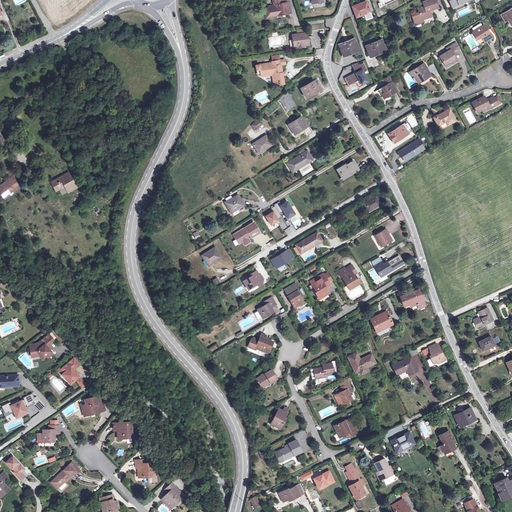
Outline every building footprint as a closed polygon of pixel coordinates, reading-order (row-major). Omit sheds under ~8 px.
[(282,0),(273,0),(275,7),(268,8),(269,10),(266,10),(266,15),(271,15),(271,16),(277,15),(276,14),(286,12),(286,14),(291,13),(290,2),(283,3),(282,0)] [(429,11),(430,10),(438,8),(435,0),(429,0),(423,2),(424,7),(418,9),(419,12),(412,15),(414,19),(413,20),(415,24),(423,21),(423,19),(432,16),(430,12),(429,12),(429,11)] [(352,6),(356,16),(363,13),(363,14),(370,12),(367,3),(360,5),(359,4),(352,6)] [(501,15),(507,23),(509,22),(511,26),(511,25),(511,11),(511,9),(501,15)] [(474,31),(473,32),(477,39),(481,36),(484,42),(492,37),(484,25),(482,26),(481,24),(480,24),(473,28),(473,29),(474,31)] [(292,35),(294,43),(297,43),(298,47),(309,45),(307,33),(292,35)] [(339,45),(344,56),(358,50),(354,39),(339,45)] [(366,46),(370,56),(385,51),(381,40),(366,46)] [(457,52),(456,50),(453,45),(447,48),(448,51),(439,56),(445,65),(452,61),(453,63),(457,60),(455,56),(454,54),(457,52)] [(283,76),(282,73),(281,65),(285,64),(284,60),(272,62),(272,63),(256,65),(256,70),(260,70),(261,75),(274,73),(276,85),(284,84),(283,76)] [(356,75),(346,79),(348,83),(357,79),(360,86),(368,82),(364,74),(367,72),(363,63),(357,65),(356,63),(351,66),(356,75)] [(424,63),(412,71),(414,74),(418,82),(427,76),(424,69),(427,68),(424,63)] [(489,66),(475,73),(479,81),(493,74),(489,66)] [(274,85),(276,85),(274,73),(261,75),(261,77),(272,75),(274,85)] [(321,89),(318,84),(316,85),(314,81),(301,88),(306,98),(321,89)] [(391,82),(387,84),(378,89),(384,98),(397,91),(391,82)] [(287,91),(283,95),(286,101),(290,108),(295,105),(287,91)] [(490,108),(497,104),(494,98),(493,97),(486,100),(484,96),(472,102),(475,108),(476,107),(478,112),(482,110),(489,106),(490,108)] [(286,101),(282,103),(287,110),(290,108),(286,101)] [(446,121),(447,124),(455,120),(449,109),(434,117),(438,125),(446,121)] [(301,117),(290,124),(296,133),(302,129),(306,135),(310,132),(307,126),(301,117)] [(251,125),(256,130),(263,123),(258,119),(251,125)] [(296,133),(290,124),(288,125),(294,135),(296,133)] [(394,136),(391,138),(394,143),(408,133),(405,129),(402,124),(391,132),(394,136)] [(253,144),(259,153),(272,145),(266,135),(253,144)] [(406,148),(398,153),(401,157),(402,156),(405,161),(423,149),(420,144),(422,143),(419,139),(406,148)] [(306,152),(299,156),(287,163),(292,171),(304,164),(304,165),(312,160),(309,155),(307,151),(306,152)] [(336,170),(341,178),(345,176),(346,177),(358,169),(353,161),(341,168),(341,167),(336,170)] [(5,173),(9,179),(13,177),(17,175),(12,169),(5,173)] [(67,191),(76,186),(68,172),(51,182),(56,191),(64,186),(67,191)] [(0,186),(0,191),(2,193),(4,197),(19,185),(13,177),(9,179),(0,186)] [(20,187),(19,185),(4,197),(5,198),(20,187)] [(225,202),(231,213),(244,205),(238,195),(225,202)] [(363,203),(368,211),(381,204),(376,196),(363,203)] [(287,201),(281,204),(279,201),(274,204),(274,206),(279,213),(283,211),(288,219),(295,214),(287,201)] [(317,207),(319,213),(325,210),(323,204),(317,207)] [(92,208),(96,216),(100,214),(96,206),(92,208)] [(274,206),(271,208),(272,210),(268,213),(269,214),(265,216),(271,225),(278,220),(277,218),(281,216),(279,213),(274,206)] [(253,223),(234,235),(239,243),(242,241),(243,242),(248,239),(247,238),(251,236),(250,236),(254,234),(255,235),(259,232),(253,223)] [(288,236),(296,231),(293,225),(284,230),(288,236)] [(391,241),(388,236),(387,236),(386,234),(387,234),(388,233),(385,230),(374,236),(378,244),(380,243),(382,246),(391,241)] [(296,245),(296,246),(300,253),(301,254),(314,245),(322,241),(317,232),(309,237),(296,245)] [(202,256),(208,266),(221,257),(215,247),(202,256)] [(294,258),(289,249),(270,261),(275,269),(294,258)] [(376,260),(372,262),(381,277),(389,272),(388,271),(391,269),(387,262),(383,264),(382,265),(380,262),(378,263),(376,260)] [(352,274),(348,267),(345,269),(344,268),(337,272),(340,277),(342,276),(347,285),(349,284),(352,288),(360,283),(358,278),(356,279),(353,275),(356,273),(355,272),(352,274)] [(256,271),(251,274),(252,276),(248,278),(243,281),(248,290),(257,284),(258,286),(262,284),(260,281),(263,279),(261,276),(260,276),(256,271)] [(319,280),(312,284),(316,291),(315,292),(318,297),(324,293),(325,296),(329,293),(326,287),(324,285),(328,282),(324,275),(323,274),(317,277),(319,280)] [(291,294),(288,296),(295,308),(304,302),(301,297),(305,295),(303,290),(302,288),(301,287),(300,288),(300,289),(299,290),(295,283),(292,285),(294,288),(289,291),(291,294)] [(284,290),(288,296),(291,294),(289,291),(294,288),(292,285),(284,290)] [(425,305),(419,290),(400,297),(403,306),(409,304),(410,306),(417,304),(419,308),(425,305)] [(257,309),(260,314),(263,318),(273,311),(271,307),(270,306),(275,303),(271,297),(264,302),(266,304),(257,309)] [(499,306),(503,319),(509,316),(504,304),(499,306)] [(478,311),(480,317),(481,319),(474,322),(477,327),(493,320),(487,307),(478,311)] [(383,325),(384,327),(393,323),(387,311),(370,320),(375,329),(383,325)] [(261,333),(258,340),(255,348),(265,352),(266,349),(269,350),(273,342),(264,338),(265,335),(261,333)] [(479,342),(482,350),(494,345),(491,336),(479,342)] [(50,338),(38,346),(36,347),(37,349),(31,350),(31,358),(39,357),(40,359),(41,362),(46,359),(47,361),(53,357),(50,353),(47,349),(50,348),(54,345),(50,338)] [(255,348),(258,340),(254,338),(251,340),(247,350),(253,353),(255,348)] [(442,358),(444,357),(439,347),(438,348),(436,344),(429,347),(432,351),(431,352),(432,355),(430,356),(433,363),(435,362),(438,363),(441,362),(442,358)] [(408,351),(411,356),(418,353),(415,347),(408,351)] [(360,360),(360,359),(356,353),(348,357),(355,372),(359,370),(361,374),(368,371),(366,367),(375,363),(371,354),(362,358),(362,360),(360,360)] [(417,370),(411,356),(393,365),(397,374),(406,370),(408,374),(417,370)] [(73,370),(75,368),(79,364),(73,358),(61,369),(64,372),(61,374),(70,384),(79,377),(76,373),(73,370)] [(314,369),(314,372),(315,378),(316,381),(317,382),(324,381),(325,380),(324,377),(324,374),(333,373),(332,363),(322,365),(323,367),(314,369)] [(255,379),(260,386),(269,381),(270,383),(277,378),(271,369),(255,379)] [(0,384),(4,384),(4,387),(18,386),(18,376),(9,376),(9,374),(6,374),(4,376),(0,376),(0,384)] [(334,395),(338,403),(342,401),(343,403),(352,399),(349,393),(352,392),(348,384),(341,387),(343,391),(334,395)] [(39,412),(45,407),(36,397),(34,398),(32,394),(23,398),(24,400),(18,402),(18,400),(10,404),(10,402),(1,406),(5,414),(8,412),(9,413),(13,411),(15,413),(16,412),(18,416),(24,413),(23,411),(26,410),(24,408),(23,405),(26,404),(27,406),(32,404),(39,412)] [(99,404),(101,403),(99,395),(84,400),(85,403),(85,405),(83,405),(86,414),(95,411),(95,413),(101,412),(99,404)] [(84,416),(95,413),(95,411),(86,414),(83,405),(81,406),(84,416)] [(460,426),(467,423),(469,425),(477,422),(470,407),(465,410),(465,411),(455,416),(460,426)] [(276,413),(275,416),(271,424),(280,429),(283,422),(282,422),(284,418),(286,413),(282,411),(278,409),(276,413)] [(346,437),(357,432),(355,427),(352,429),(349,421),(345,423),(345,422),(341,424),(341,422),(334,426),(337,432),(339,431),(341,436),(345,434),(346,437)] [(134,430),(134,426),(131,426),(131,422),(114,423),(114,428),(118,428),(119,431),(117,431),(118,439),(123,439),(123,436),(132,436),(131,430),(134,430)] [(58,425),(50,426),(50,430),(48,430),(42,430),(42,434),(41,434),(41,439),(44,439),(45,442),(50,442),(50,441),(54,441),(54,434),(54,430),(58,430),(58,425)] [(451,448),(452,449),(455,448),(453,443),(455,442),(453,438),(452,439),(448,431),(439,435),(443,444),(441,445),(444,451),(451,448)] [(414,444),(409,432),(391,441),(396,452),(414,444)] [(296,440),(288,444),(289,446),(285,447),(279,450),(274,452),(278,460),(283,458),(293,453),(294,455),(302,451),(296,440)] [(293,453),(283,458),(278,460),(279,462),(284,460),(294,455),(293,453)] [(11,455),(4,461),(11,468),(12,467),(14,469),(12,471),(19,479),(23,475),(20,472),(23,468),(19,464),(17,467),(15,464),(17,462),(11,455)] [(374,463),(378,471),(380,470),(381,473),(380,474),(382,479),(392,475),(384,458),(374,463)] [(71,462),(51,481),(56,486),(63,480),(65,481),(69,477),(72,474),(74,476),(80,471),(71,462)] [(141,463),(135,464),(135,468),(138,468),(138,470),(137,470),(138,478),(144,477),(143,476),(147,476),(152,475),(151,463),(141,463)] [(351,480),(358,477),(353,468),(350,464),(346,467),(348,471),(346,472),(351,480)] [(334,482),(329,471),(314,479),(319,489),(334,482)] [(0,495),(7,489),(1,482),(6,478),(9,481),(11,480),(4,472),(0,475),(0,495)] [(494,484),(501,497),(510,493),(511,495),(511,494),(511,479),(507,481),(506,478),(494,484)] [(362,479),(359,480),(352,484),(349,485),(356,498),(365,493),(361,486),(364,484),(362,479)] [(172,503),(173,504),(178,499),(178,498),(181,495),(174,487),(175,487),(171,483),(164,490),(167,493),(161,499),(168,506),(172,503)] [(292,499),(300,495),(295,486),(288,489),(279,493),(283,502),(292,497),(292,499)] [(308,493),(312,500),(319,497),(316,489),(308,493)] [(101,502),(100,503),(102,511),(106,511),(110,511),(111,511),(115,511),(115,509),(118,508),(116,500),(113,501),(112,499),(113,499),(112,495),(100,498),(101,502)] [(256,498),(251,500),(254,507),(259,505),(256,498)] [(480,511),(473,498),(465,503),(467,507),(466,507),(468,511),(480,511)] [(392,506),(395,511),(409,511),(405,504),(403,505),(401,501),(392,506)]
